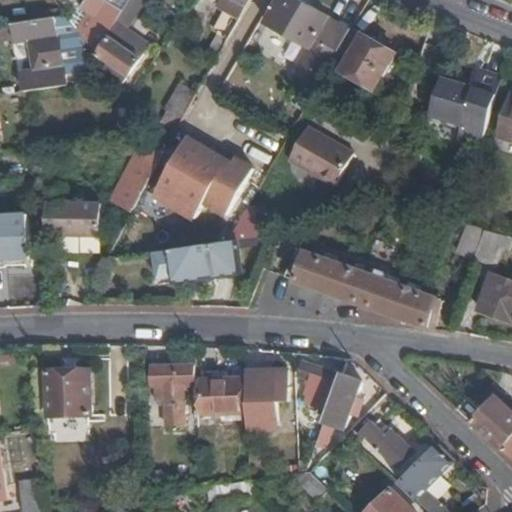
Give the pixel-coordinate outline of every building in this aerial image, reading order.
[(85,39),(96,53),(105,38),(122,13),(101,0),(92,0),(84,13),(96,21),(85,39)] [(141,84),(159,54),(129,35),(132,29),(126,25),(141,0),(129,0),(122,13),(105,38),(96,53),(96,56),(141,84)] [(220,0),(217,5),(223,8),(241,18),(248,6),(238,0),(220,0)] [(331,65),(351,30),(297,0),(279,0),(266,22),(309,48),(296,71),(319,85),(331,65)] [(219,58),(241,18),(223,8),(212,26),(218,30),(206,51),(219,58)] [(96,53),(85,39),(68,17),(15,25),(17,40),(29,38),(33,71),(24,73),(26,92),(70,85),(69,74),(85,72),(86,82),(97,81),(96,56),(96,53)] [(351,30),(331,65),(374,90),(395,54),(351,30)] [(319,85),(296,71),(289,83),(313,96),(319,85)] [(484,144),(506,79),(484,72),(478,88),(446,78),(434,116),(465,126),(462,137),(484,144)] [(185,119),(201,90),(179,79),(163,106),(166,108),(185,119)] [(511,98),(500,136),(511,139),(511,98)] [(162,117),(181,127),(185,119),(166,108),(162,117)] [(354,155),(309,128),(289,161),(335,188),(354,155)] [(134,213),(169,148),(158,134),(154,129),(114,203),(134,213)] [(216,208),(230,216),(256,170),(237,159),(234,164),(232,168),(228,165),(225,171),(211,163),(209,166),(200,161),(207,149),(193,140),(160,198),(179,209),(180,206),(188,211),(187,214),(199,220),(210,201),(217,205),(216,208)] [(234,164),(207,149),(200,161),(209,166),(211,163),(225,171),(228,165),(232,168),(234,164)] [(34,179),(5,183),(7,198),(36,194),(34,179)] [(53,215),(48,215),(47,234),(101,235),(102,206),(54,204),(53,215)] [(0,259),(30,259),(29,217),(0,216),(0,259)] [(275,225),(236,229),(228,242),(277,236),(275,225)] [(496,266),(509,235),(484,229),(482,234),(466,229),(460,247),(475,253),(472,259),(496,266)] [(242,245),(161,256),(164,282),(180,281),(180,286),(247,275),(242,245)] [(390,275),(380,271),(377,276),(308,253),(298,282),(431,330),(441,299),(387,280),(390,275)] [(483,300),(511,305),(511,281),(492,275),(483,300)] [(448,301),(441,299),(431,330),(437,332),(448,301)] [(511,308),(486,303),(483,316),(511,325),(511,308)] [(301,379),(339,392),(343,378),(306,364),(301,379)] [(168,427),(187,427),(187,394),(188,387),(196,387),(196,368),(154,368),(154,386),(155,386),(167,386),(168,403),(168,427)] [(264,427),(280,427),(280,403),(292,402),(291,372),(251,373),(252,404),(263,404),(264,427)] [(49,417),(91,417),(91,373),(49,373),(49,417)] [(367,384),(344,376),(343,378),(339,392),(317,453),(327,456),(337,430),(348,434),(367,384)] [(203,382),(204,416),(222,416),(244,415),(243,381),(203,382)] [(168,403),(167,386),(155,386),(156,403),(168,403)] [(462,413),(506,452),(511,445),(511,410),(511,409),(511,407),(511,398),(506,392),(487,413),(473,401),(462,413)] [(371,439),(402,470),(417,455),(394,432),(389,437),(374,422),(360,438),(366,444),(371,439)] [(0,502),(10,501),(0,443),(0,442),(0,502)] [(450,511),(429,492),(458,464),(440,446),(402,486),(429,511),(450,511)] [(301,461),(302,472),(311,472),(312,460),(301,461)] [(286,467),(287,476),(299,474),(298,465),(286,467)] [(313,473),(323,482),(328,477),(318,467),(313,473)] [(310,475),(302,476),(295,478),(321,504),(332,493),(315,475),(310,475)] [(22,484),(25,511),(51,511),(48,480),(22,484)] [(261,495),(250,484),(222,488),(208,490),(210,501),(261,495)] [(376,511),(414,511),(395,493),(376,511)]
